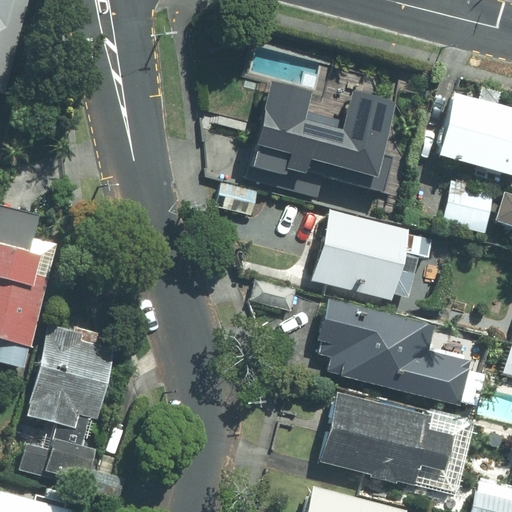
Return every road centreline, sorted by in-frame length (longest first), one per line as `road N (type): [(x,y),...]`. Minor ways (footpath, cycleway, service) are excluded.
road 1 (residential): [(132,139),(210,401),(186,511)]
road 2 (residential): [(132,139),(103,84),(81,0)]
road 3 (residential): [(132,0),(139,102),(132,139)]
